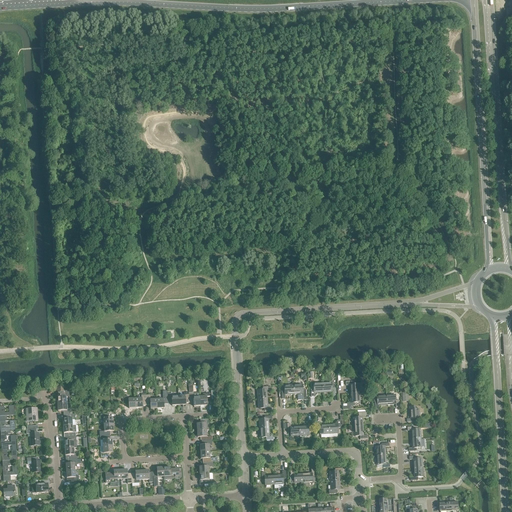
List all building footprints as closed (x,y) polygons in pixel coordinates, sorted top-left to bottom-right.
[(350,393),(350,394),(359,394),(358,385),(353,385),(353,382),(350,382),(346,382),(345,382),(346,385),(349,385),(350,391),(349,391),(350,393)] [(331,383),(322,384),(323,393),(326,393),(326,392),(331,392),(332,396),(335,396),(335,388),(331,388),(331,383)] [(323,393),(322,384),(313,384),(314,390),(310,390),(311,397),(314,397),(314,393),(320,393),(322,393),(323,393)] [(293,394),(294,394),(293,385),(284,386),(284,391),(281,392),(282,399),(285,399),(285,395),(290,395),(293,395),(293,394)] [(293,385),(294,394),(294,395),(297,394),(298,394),(298,396),(297,396),(297,400),(303,400),(303,398),(306,397),(305,390),(302,390),(302,385),(293,385)] [(57,404),(71,403),(70,403),(69,387),(56,388),(57,393),(56,393),(58,393),(58,397),(57,397),(57,404)] [(257,391),(258,400),(267,399),(267,396),(266,390),(270,390),(270,387),(262,387),(263,390),(257,391)] [(186,396),(178,396),(178,405),(183,405),(185,405),(185,401),(189,401),(188,393),(186,393),(186,396)] [(191,393),(188,393),(189,401),(189,403),(193,403),(194,407),(200,406),(200,397),(192,397),(191,393)] [(203,397),(200,397),(200,406),(207,406),(206,402),(211,402),(210,393),(207,394),(206,394),(203,394),(203,397)] [(164,399),(156,400),(157,409),(164,408),(163,405),(168,404),(168,402),(167,394),(164,394),(164,399)] [(170,394),(167,394),(168,402),(172,402),(172,406),(178,405),(178,396),(170,397),(170,394)] [(359,394),(350,394),(350,395),(350,397),(350,403),(347,403),(347,409),(351,409),(351,406),(354,406),(354,403),(360,402),(359,394)] [(387,405),(386,396),(378,396),(378,395),(376,394),(374,394),(373,395),(374,402),(375,402),(375,409),(378,409),(378,405),(384,405),(386,405),(387,405)] [(142,404),(146,404),(145,395),(142,396),(143,398),(135,399),(135,408),(142,408),(142,404)] [(145,395),(146,404),(146,406),(150,405),(150,409),(157,409),(156,400),(149,400),(148,395),(145,395)] [(395,395),(386,396),(387,405),(390,405),(390,404),(396,404),(396,408),(399,408),(399,400),(396,401),(395,395)] [(129,409),(135,408),(135,399),(127,399),(127,397),(124,397),(124,405),(129,405),(129,409)] [(267,399),(258,400),(258,409),(264,408),(264,411),(271,411),(271,408),(267,408),(267,402),(267,400),(267,399)] [(63,415),(68,415),(70,415),(69,409),(66,409),(66,404),(71,403),(57,404),(58,411),(57,411),(58,411),(63,411),(63,415)] [(0,406),(0,416),(14,416),(14,406),(8,406),(9,413),(4,413),(4,407),(0,406)] [(410,419),(407,419),(407,423),(414,422),(414,419),(420,419),(419,410),(416,410),(416,406),(409,407),(410,417),(410,419)] [(26,410),(27,422),(38,421),(37,409),(26,409),(26,410)] [(353,418),(353,427),(363,427),(363,426),(363,424),(362,424),(362,418),(366,418),(365,412),(358,413),(358,418),(353,418)] [(63,426),(75,426),(74,414),(70,415),(68,415),(68,419),(63,419),(63,426)] [(103,417),(104,425),(113,425),(112,418),(109,418),(108,414),(100,415),(100,418),(103,417)] [(259,420),(260,429),(269,428),(269,425),(268,425),(268,420),(272,419),(272,416),(264,416),(264,420),(259,420)] [(196,424),(197,431),(206,430),(206,431),(209,430),(208,424),(208,419),(200,420),(200,424),(196,424)] [(329,425),(328,425),(329,434),(338,433),(337,428),(341,428),(340,420),(337,421),(337,424),(331,425),(331,424),(329,425)] [(0,421),(0,428),(0,431),(4,431),(4,433),(7,433),(10,433),(10,431),(15,430),(15,421),(9,421),(10,428),(5,428),(5,422),(5,421),(0,421)] [(300,427),(299,427),(300,436),(309,435),(308,430),(311,430),(311,422),(308,422),(308,426),(302,427),(302,426),(300,426),(300,427)] [(329,434),(328,425),(325,425),(319,425),(319,422),(316,422),(316,429),(320,429),(320,435),(329,434)] [(300,436),(299,427),(298,427),(298,426),(296,427),(290,427),(290,423),(287,424),(287,431),(290,431),(291,436),(300,436)] [(99,433),(99,436),(108,436),(110,436),(109,432),(113,431),(113,425),(104,425),(104,433),(99,433)] [(26,434),(30,434),(31,446),(39,446),(38,433),(36,433),(36,430),(38,430),(38,426),(27,426),(27,430),(26,430),(26,434)] [(65,438),(69,437),(76,437),(75,426),(63,426),(63,427),(64,433),(63,433),(63,434),(66,433),(66,434),(65,435),(65,438)] [(363,427),(353,427),(354,436),(360,436),(360,439),(367,439),(367,435),(363,436),(363,430),(363,427)] [(415,427),(407,428),(408,431),(411,431),(412,436),(411,436),(412,439),(421,439),(420,430),(415,430),(415,427)] [(269,428),(260,429),(260,438),(266,437),(266,441),(273,440),(273,437),(269,437),(269,431),(269,429),(269,428)] [(201,442),(203,441),(211,441),(211,438),(206,438),(206,431),(206,430),(197,431),(197,438),(201,437),(201,442)] [(4,433),(0,434),(1,437),(0,437),(1,446),(4,446),(4,448),(8,448),(8,446),(12,446),(12,451),(16,451),(16,445),(15,436),(10,436),(11,443),(6,443),(6,437),(8,436),(7,433),(4,433)] [(102,439),(103,447),(112,446),(112,440),(108,440),(108,436),(99,436),(100,439),(102,439)] [(64,449),(74,448),(73,448),(73,443),(76,442),(76,437),(69,437),(69,441),(64,442),(65,449),(64,449)] [(412,448),(409,448),(409,452),(416,451),(416,448),(421,448),(421,446),(424,446),(424,440),(421,440),(421,439),(424,439),(421,439),(412,439),(412,440),(412,443),(412,448)] [(200,446),(200,452),(209,452),(209,444),(212,444),(211,441),(203,441),(204,446),(200,446)] [(376,447),(376,456),(385,456),(385,455),(386,455),(385,452),(385,447),(389,447),(388,443),(381,444),(381,447),(376,447)] [(112,446),(103,447),(103,455),(101,455),(101,458),(109,457),(109,453),(113,453),(112,446)] [(66,457),(66,460),(77,459),(77,454),(74,454),(73,448),(74,448),(64,449),(65,449),(65,456),(67,456),(67,457),(66,457)] [(7,451),(1,452),(2,461),(17,460),(16,451),(12,451),(11,451),(12,458),(7,458),(7,451)] [(204,459),(205,463),(213,462),(217,462),(217,458),(210,458),(209,452),(200,452),(200,459),(204,459)] [(385,456),(376,456),(377,465),(382,465),(383,468),(390,467),(390,464),(386,464),(386,459),(386,456),(385,456)] [(414,468),(423,468),(422,459),(417,459),(416,456),(409,457),(409,460),(413,460),(413,465),(413,468),(414,468)] [(31,462),(32,473),(41,473),(40,461),(35,461),(35,458),(27,458),(27,462),(31,462)] [(66,471),(75,471),(74,465),(77,465),(77,459),(66,460),(66,463),(67,463),(67,464),(65,464),(66,471)] [(199,467),(199,474),(209,473),(208,466),(213,465),(213,462),(205,463),(203,463),(203,467),(199,467)] [(2,467),(3,476),(6,476),(6,479),(3,479),(3,482),(10,481),(10,478),(10,476),(18,475),(17,466),(12,466),(12,473),(8,473),(8,466),(2,467)] [(170,467),(163,468),(164,477),(164,480),(179,479),(178,471),(174,472),(174,471),(170,471),(170,467)] [(153,472),(153,474),(153,482),(156,482),(156,477),(164,477),(163,468),(156,468),(157,472),(153,472)] [(329,472),(330,481),(339,481),(339,480),(339,477),(338,472),(342,472),(342,468),(335,469),(335,472),(329,472)] [(423,468),(414,468),(414,469),(413,469),(414,472),(414,477),(410,478),(411,481),(418,480),(418,477),(423,477),(423,468)] [(302,474),(303,483),(303,486),(304,486),(304,485),(308,484),(308,483),(312,482),(312,484),(312,483),(313,483),(315,480),(314,469),(311,470),(311,473),(306,474),(306,473),(303,474),(302,474)] [(119,480),(121,480),(120,470),(113,471),(114,475),(105,475),(106,483),(119,483),(119,480)] [(120,470),(121,480),(128,479),(129,484),(132,484),(131,476),(131,474),(127,474),(127,470),(120,470)] [(75,471),(66,471),(66,472),(66,478),(66,479),(72,478),(72,482),(78,482),(78,476),(75,476),(75,471)] [(135,475),(131,476),(132,484),(139,483),(139,481),(142,480),(142,471),(135,471),(135,475)] [(148,471),(142,471),(142,480),(150,480),(150,483),(153,482),(153,474),(149,475),(148,471)] [(274,476),(273,476),(274,485),(283,484),(282,479),(286,479),(285,471),(282,471),(282,475),(276,476),(276,475),(274,475),(274,476)] [(294,484),(303,483),(302,474),(299,474),(294,474),(293,471),(290,471),(291,477),(290,477),(290,484),(294,483),(294,484)] [(209,473),(199,474),(200,481),(204,480),(204,485),(212,484),(212,483),(212,480),(209,480),(209,473)] [(274,485),(273,476),(270,476),(264,476),(264,473),(261,473),(261,480),(265,480),(265,485),(274,485)] [(339,481),(330,481),(331,490),(336,490),(336,493),(344,493),(343,489),(340,489),(339,484),(339,481)] [(35,485),(36,488),(36,489),(37,489),(37,493),(36,493),(48,493),(47,484),(35,485)] [(3,490),(4,498),(15,497),(14,486),(7,487),(7,490),(3,490)] [(330,508),(326,509),(326,511),(332,511),(332,507),(336,507),(336,503),(329,503),(330,508)]
